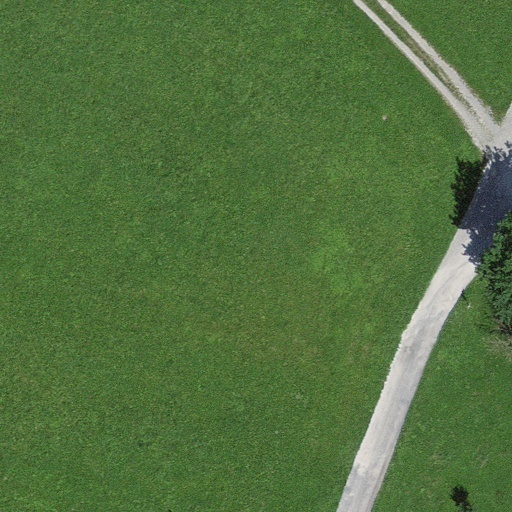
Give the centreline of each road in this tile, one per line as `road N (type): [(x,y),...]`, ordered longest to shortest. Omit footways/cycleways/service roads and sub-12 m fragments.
road 1 (track): [(509,161),(350,511)]
road 2 (track): [(365,0),(473,111),(509,161)]
